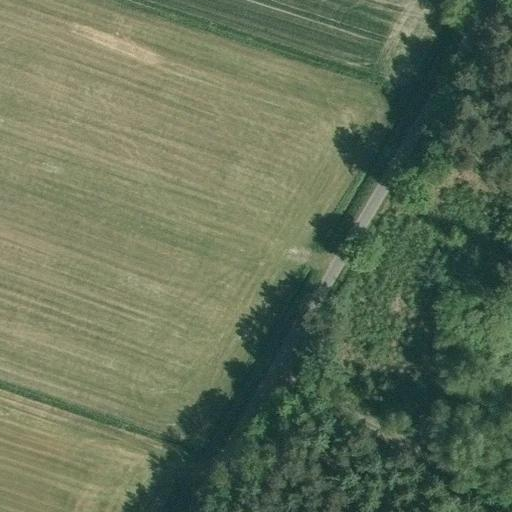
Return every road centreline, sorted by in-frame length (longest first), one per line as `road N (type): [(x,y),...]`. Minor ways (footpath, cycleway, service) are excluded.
road 1 (unclassified): [(490,0),(191,511)]
road 2 (track): [(258,398),(490,511)]
